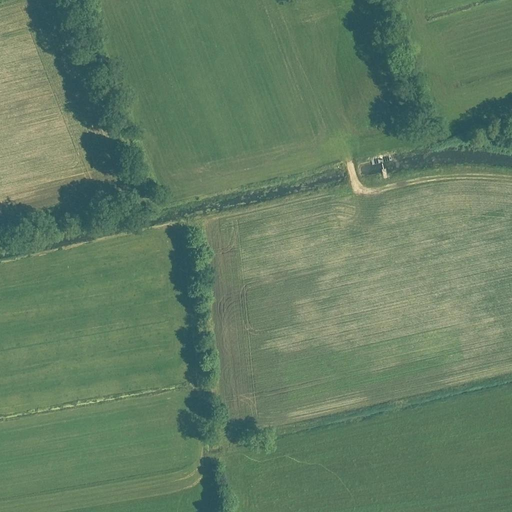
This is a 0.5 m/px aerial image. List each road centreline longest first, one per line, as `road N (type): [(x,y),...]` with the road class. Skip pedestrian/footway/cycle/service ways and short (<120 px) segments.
road 1 (track): [(363,191),(0,268)]
road 2 (track): [(347,153),(363,191),(446,175),(511,177)]
